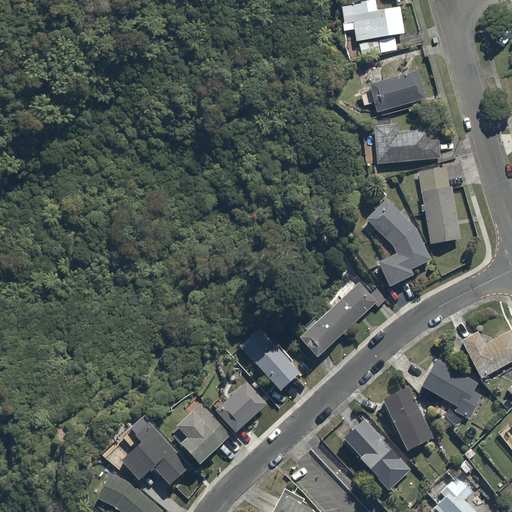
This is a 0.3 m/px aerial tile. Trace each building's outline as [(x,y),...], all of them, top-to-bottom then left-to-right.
[(385,0),(363,0),(342,4),(347,30),(354,28),(356,41),(397,34),(407,32),(402,4),(387,7),(385,0)] [(397,34),(344,48),(348,64),(401,50),(397,34)] [(419,70),(369,84),(376,109),(426,95),(419,70)] [(399,124),(373,126),(377,164),(439,158),(437,138),(428,139),(427,126),(400,129),(399,124)] [(449,164),(419,169),(430,242),(460,238),(449,164)] [(419,230),(387,198),(366,219),(393,244),(396,252),(381,258),(390,282),(420,272),(417,263),(429,259),(419,230)] [(377,299),(358,279),(301,336),(320,355),(377,299)] [(302,369),(264,324),(241,343),(279,388),(302,369)] [(482,373),(511,358),(511,331),(491,341),(484,327),(465,335),(482,373)] [(479,381),(438,358),(423,383),(458,402),(454,410),(470,419),(483,395),(474,390),(479,381)] [(269,401),(248,379),(218,408),(239,430),(269,401)] [(435,439),(407,385),(383,397),(410,451),(435,439)] [(233,436),(204,401),(178,422),(190,436),(184,441),(201,462),(233,436)] [(410,469),(367,414),(344,432),(387,487),(410,469)] [(193,466),(152,418),(139,429),(145,436),(121,457),(139,478),(154,466),(171,485),(193,466)] [(511,420),(497,433),(511,451),(511,420)] [(141,486),(111,468),(96,493),(123,510),(125,511),(161,511),(164,509),(141,486)] [(486,499),(458,472),(439,493),(445,499),(435,509),(438,511),(475,511),(486,499)] [(316,511),(289,495),(277,511),(316,511)]
